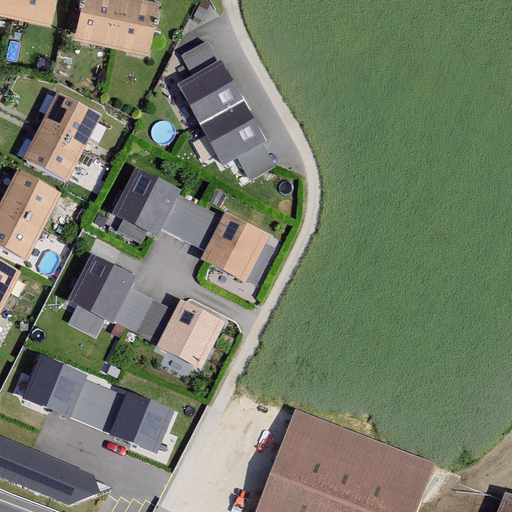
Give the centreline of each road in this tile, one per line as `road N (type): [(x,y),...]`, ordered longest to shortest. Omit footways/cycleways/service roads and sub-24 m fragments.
road 1 (residential): [(171,511),(316,205),(310,160),(245,41),(232,0)]
road 2 (unknown): [(261,330),(142,266)]
